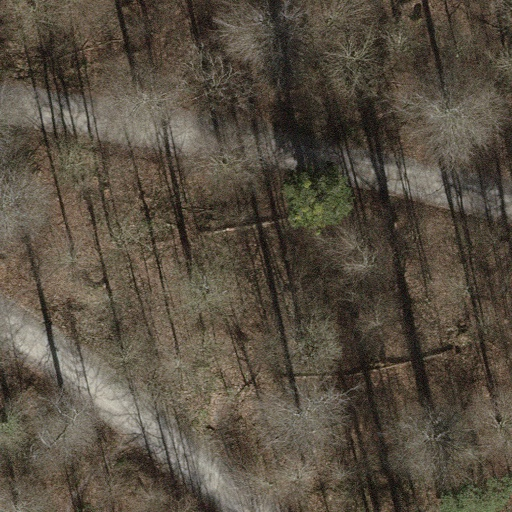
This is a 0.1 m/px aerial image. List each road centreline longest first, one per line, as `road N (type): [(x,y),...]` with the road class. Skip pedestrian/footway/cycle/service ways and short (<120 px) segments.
road 1 (track): [(0,106),(198,134),(511,202)]
road 2 (track): [(240,511),(104,398),(0,331)]
